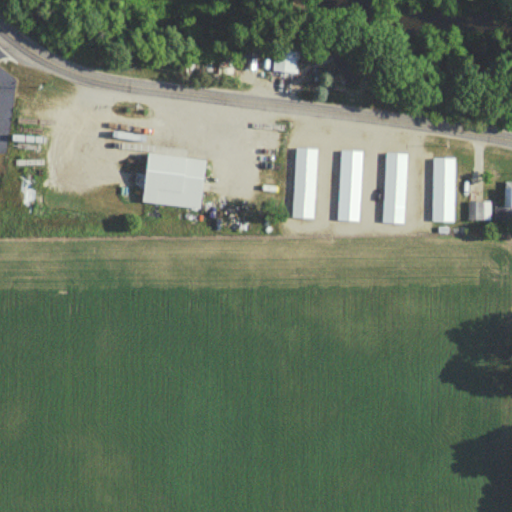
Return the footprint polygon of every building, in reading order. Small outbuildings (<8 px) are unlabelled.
[(296,40),(272,40),(272,74),(296,74),(296,40)] [(331,59),(343,86),(360,78),(348,52),(331,59)] [(294,147),(291,216),(312,217),(315,148),(294,147)] [(341,150),(338,219),(358,220),(361,151),(341,150)] [(384,153),(381,222),(401,222),(404,154),(384,153)] [(157,155),(203,160),(197,208),(151,203),(157,155)] [(431,158),(430,222),(451,222),(452,158),(431,158)] [(494,208),(494,221),(511,221),(511,189),(502,189),(502,208),(494,208)] [(488,203),(466,203),(466,221),(488,221),(488,203)]
